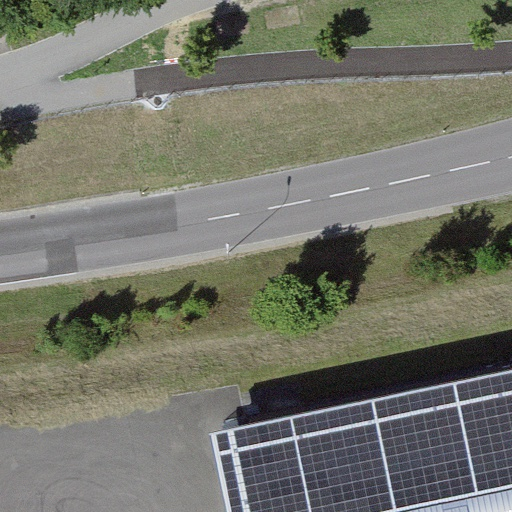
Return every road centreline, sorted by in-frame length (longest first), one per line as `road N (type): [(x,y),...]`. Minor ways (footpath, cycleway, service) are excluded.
road 1 (secondary): [(511,158),(241,216),(0,252)]
road 2 (residential): [(0,79),(181,0)]
